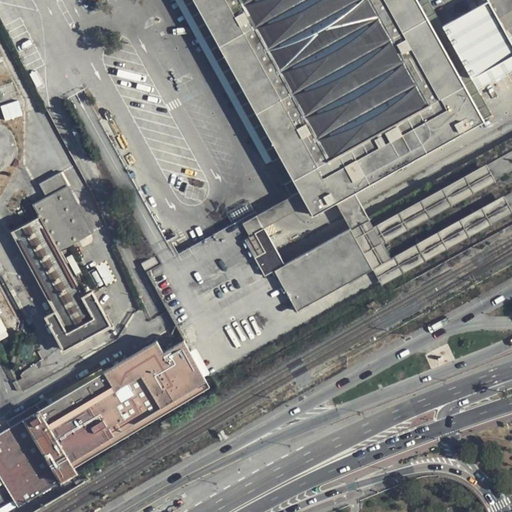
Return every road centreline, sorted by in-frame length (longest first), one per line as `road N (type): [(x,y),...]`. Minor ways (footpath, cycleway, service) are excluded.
road 1 (unknown): [(155,180),(207,316),(218,325),(458,207)]
road 2 (primary): [(164,491),(511,343)]
road 3 (primary): [(511,371),(336,442),(206,511)]
road 4 (primary): [(441,329),(164,491)]
road 5 (unknown): [(44,138),(72,165),(109,232),(143,332)]
road 6 (primary): [(250,511),(448,425)]
road 7 (unknown): [(122,11),(237,192)]
road 8 (primary): [(286,511),(409,469),(443,468),(484,482)]
